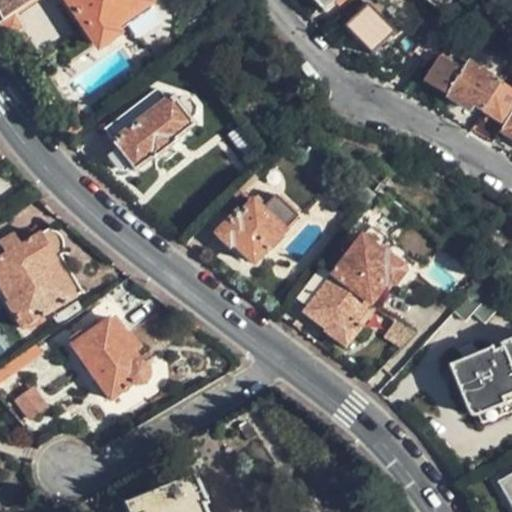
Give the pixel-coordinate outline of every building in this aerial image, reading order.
[(0,0),(0,23),(13,13),(33,0),(0,0)] [(110,26),(148,2),(146,0),(66,0),(75,13),(70,16),(82,35),(87,31),(97,46),(109,38),(114,34),(110,26)] [(160,0),(146,0),(148,2),(153,9),(114,34),(109,38),(127,70),(185,38),(160,0)] [(337,0),(317,0),(327,10),(337,0)] [(153,9),(148,2),(110,26),(114,34),(153,9)] [(397,31),(371,4),(349,26),(375,54),(397,31)] [(0,23),(0,46),(24,31),(13,13),(0,23)] [(455,32),(459,28),(461,22),(444,14),(420,45),(434,57),(455,32)] [(450,95),(466,71),(442,56),(426,80),(450,95)] [(486,110),(504,82),(472,63),(466,71),(450,95),(471,108),(475,103),(486,110)] [(507,124),(511,116),(511,88),(504,82),(486,110),(507,124)] [(194,125),(191,122),(176,103),(172,98),(167,102),(157,87),(99,133),(113,151),(115,149),(130,169),(133,173),(152,158),(155,162),(179,144),(176,140),(194,125)] [(176,103),(191,122),(196,118),(197,109),(191,100),(182,98),(176,103)] [(50,125),(65,142),(89,122),(76,108),(50,125)] [(115,149),(113,151),(109,157),(108,162),(115,171),(124,173),(130,169),(115,149)] [(261,211),(239,190),(216,214),(227,224),(214,237),(227,249),(232,245),(253,264),(298,218),(276,197),(261,211)] [(389,250),(366,233),(361,239),(385,256),(386,254),(389,250)] [(0,244),(7,255),(20,247),(12,236),(0,242),(0,244)] [(39,237),(20,247),(7,255),(0,259),(0,288),(3,294),(1,296),(22,329),(74,299),(53,265),(57,263),(39,237)] [(332,276),(370,307),(386,286),(390,289),(393,288),(405,273),(405,268),(386,254),(385,256),(361,239),(332,276)] [(355,325),(370,307),(332,276),(321,267),(291,303),(327,330),(325,333),(347,349),(361,330),(355,325)] [(487,298),(475,288),(455,311),(467,321),(487,298)] [(487,325),(508,301),(498,292),(477,317),(487,325)] [(131,354),(139,349),(130,336),(125,338),(113,321),(110,323),(108,321),(72,345),(92,376),(109,399),(131,385),(138,387),(141,386),(145,384),(147,381),(149,377),(148,371),(145,366),(142,364),(138,363),(131,354)] [(415,336),(398,325),(388,342),(402,350),(415,336)] [(470,410),(478,413),(511,399),(511,339),(502,344),(503,349),(496,352),(494,348),(452,368),(470,410)] [(511,399),(478,413),(482,422),(488,423),(511,411),(511,399)] [(511,475),(502,481),(511,499),(511,475)] [(126,511),(204,511),(203,508),(206,507),(192,476),(151,493),(123,505),(126,511)]
